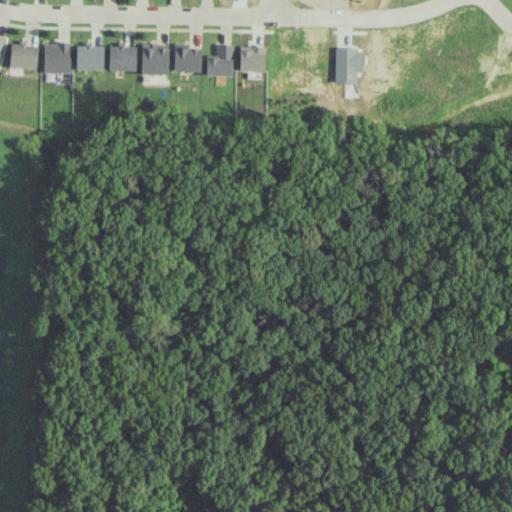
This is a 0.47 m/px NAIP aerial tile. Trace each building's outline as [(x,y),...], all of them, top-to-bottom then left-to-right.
[(70,42),(44,42),(43,71),(70,72),(70,42)] [(9,67),(36,68),(37,44),(10,43),(9,67)] [(205,75),(232,75),(232,44),(215,43),(215,58),(205,58),(205,75)] [(102,69),(103,45),(76,45),(75,69),(102,69)] [(135,70),(135,46),(108,45),(107,69),(135,70)] [(168,45),(141,45),(140,72),(167,72),(168,45)] [(200,46),(173,45),(172,70),(199,71),(200,46)] [(263,70),(263,52),(239,51),(239,69),(263,70)]
